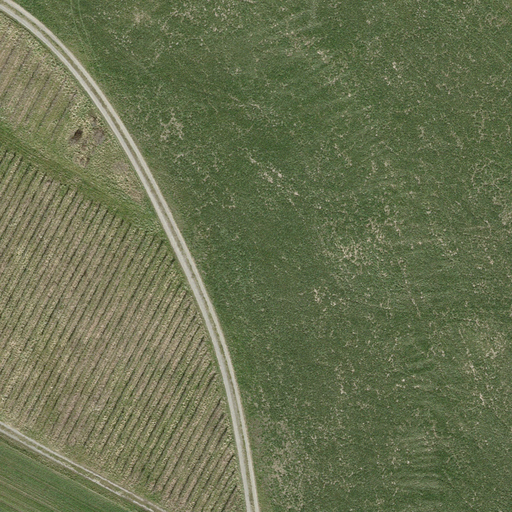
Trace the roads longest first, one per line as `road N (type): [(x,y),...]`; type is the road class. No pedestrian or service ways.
road 1 (track): [(247,511),(225,360),(180,238),(115,113),(32,20),(0,1)]
road 2 (track): [(0,427),(154,511)]
